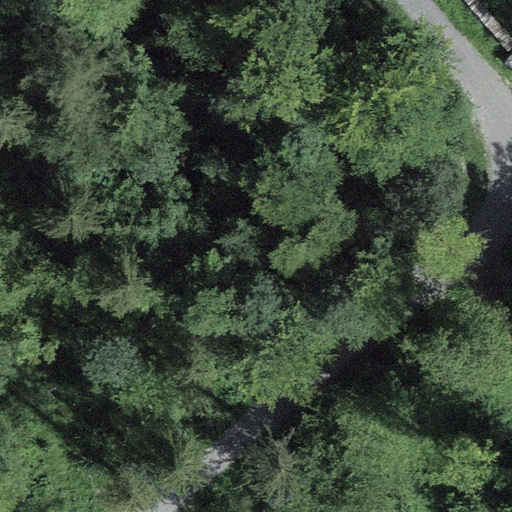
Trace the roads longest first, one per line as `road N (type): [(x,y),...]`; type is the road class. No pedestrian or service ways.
road 1 (track): [(511,191),(127,511)]
road 2 (track): [(441,0),(466,30),(511,130)]
